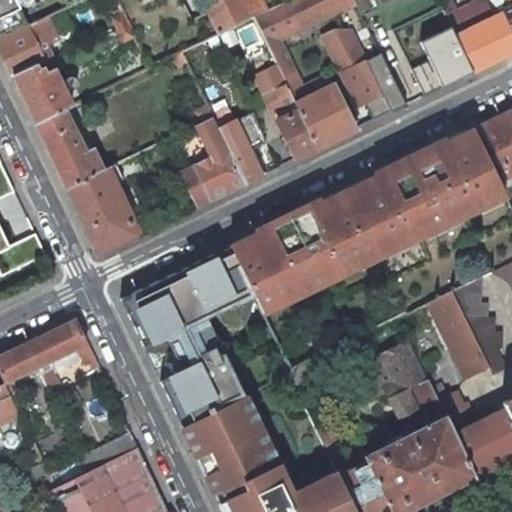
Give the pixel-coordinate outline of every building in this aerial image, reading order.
[(0,0),(0,38),(28,25),(16,0),(0,0)] [(220,0),(206,7),(209,13),(219,33),(248,19),(253,16),(267,9),(262,0),(220,0)] [(279,40),(355,4),(353,0),(284,0),(267,9),(253,16),(268,47),(277,65),(281,73),(292,68),(284,51),(279,40)] [(474,72),(511,53),(511,8),(490,19),(480,0),(476,0),(457,10),(452,0),(448,0),(441,4),(442,6),(452,27),(474,72)] [(121,14),(112,18),(118,31),(128,27),(126,23),(121,14)] [(268,47),(253,16),(248,19),(262,50),(268,47)] [(28,25),(0,38),(0,49),(12,75),(35,65),(53,57),(47,46),(57,41),(46,17),(41,19),(28,25)] [(128,27),(118,31),(124,42),(133,38),(128,28),(128,27)] [(420,42),(429,60),(410,70),(423,96),(474,72),(452,27),(420,42)] [(339,70),(357,107),(365,103),(382,95),(368,67),(349,30),(335,30),(322,36),(339,70)] [(295,102),(281,73),(277,65),(268,47),(262,50),(259,51),(268,70),(276,89),(263,95),(295,158),(317,148),(295,102)] [(406,105),(383,59),(368,67),(382,95),(365,103),(367,108),(374,121),(391,112),(406,105)] [(35,65),(12,75),(36,123),(65,109),(72,105),(54,68),(45,73),(42,67),(37,70),(35,65)] [(301,87),(292,68),(281,73),(295,102),(311,94),(307,84),(301,87)] [(328,86),(323,76),(307,84),(311,94),(328,86)] [(352,131),(333,91),(338,89),(335,83),(330,85),(328,86),(311,94),(295,102),(317,148),(352,131)] [(103,171),(92,149),(87,152),(86,152),(65,109),(36,123),(67,188),(103,171)] [(511,109),(482,124),(501,164),(504,170),(499,172),(502,179),(511,173),(511,109)] [(213,120),(244,183),(263,174),(260,168),(263,166),(243,123),(237,126),(234,120),(230,112),(213,120)] [(195,167),(179,175),(196,206),(244,183),(213,120),(212,118),(197,125),(213,157),(194,166),(195,167)] [(473,128),(492,169),(501,164),(482,124),(475,127),(473,128)] [(430,231),(450,221),(448,217),(467,208),(468,207),(487,197),(485,194),(500,186),(492,169),(473,128),(345,190),(373,248),(388,241),(390,245),(410,235),(411,234),(427,226),(430,231)] [(0,197),(13,192),(0,163),(0,274),(1,276),(44,255),(34,234),(5,248),(0,238),(0,197)] [(103,171),(67,188),(98,254),(137,235),(112,183),(122,177),(116,165),(103,171)] [(487,197),(468,207),(470,209),(474,210),(505,195),(502,191),(500,186),(485,194),(487,197)] [(293,215),(228,246),(253,294),(263,315),(284,304),(297,298),(310,292),(330,280),(326,271),(338,265),(348,260),(350,260),(373,248),(345,190),(293,215)] [(467,208),(448,217),(450,221),(464,214),(467,210),(467,208)] [(416,238),(430,231),(427,226),(411,234),(413,237),(416,238)] [(378,257),(409,242),(411,238),(410,235),(390,245),(388,241),(373,248),(378,257)] [(159,380),(180,424),(233,398),(227,385),(238,379),(224,350),(219,353),(216,346),(218,338),(207,316),(253,294),(228,246),(120,299),(142,345),(165,335),(181,369),(159,380)] [(352,269),(378,257),(373,248),(350,260),(348,260),(350,265),(352,269)] [(348,260),(338,265),(340,269),(350,265),(348,260)] [(511,260),(491,271),(509,283),(511,288),(511,260)] [(330,280),(342,274),(340,269),(338,265),(326,271),(330,280)] [(482,276),(448,292),(487,367),(488,367),(491,374),(505,368),(497,350),(500,348),(501,332),(494,332),(494,318),(486,317),(487,303),(480,304),(482,276)] [(448,292),(427,303),(465,379),(487,367),(448,292)] [(94,360),(95,360),(86,342),(75,320),(0,356),(0,371),(5,382),(76,347),(85,365),(94,360)] [(142,345),(159,380),(181,369),(165,335),(142,345)] [(219,353),(224,350),(218,338),(216,346),(219,353)] [(357,368),(345,343),(321,355),(333,380),(357,368)] [(374,400),(388,393),(401,417),(414,410),(422,426),(364,456),(367,462),(339,476),(356,511),(402,511),(476,476),(436,399),(409,345),(359,368),(374,400)] [(290,370),(289,371),(290,373),(298,391),(301,396),(333,380),(321,355),(290,370)] [(60,387),(51,367),(41,373),(49,392),(60,387)] [(227,385),(233,398),(245,393),(238,379),(227,385)] [(6,384),(0,387),(0,388),(14,417),(20,414),(6,384)] [(0,423),(14,417),(0,388),(0,423)] [(459,388),(436,399),(476,476),(511,457),(511,422),(505,409),(468,426),(464,419),(471,416),(473,415),(477,413),(470,400),(466,402),(459,388)] [(305,405),(301,396),(298,391),(292,395),(298,408),(305,405)] [(222,511),(356,511),(339,476),(336,470),(335,471),(293,492),(246,394),(245,393),(233,398),(180,424),(190,445),(195,456),(204,451),(212,469),(204,473),(222,511)] [(511,396),(502,402),(505,409),(511,422),(511,396)] [(330,423),(317,429),(328,451),(340,445),(330,423)] [(129,432),(80,455),(82,461),(87,471),(136,447),(129,432)] [(87,471),(55,487),(47,491),(56,511),(167,511),(136,447),(87,471)] [(37,486),(10,500),(14,507),(47,491),(55,487),(49,475),(44,464),(30,470),(37,486)] [(9,497),(0,501),(0,511),(4,511),(14,507),(10,500),(9,497)]
